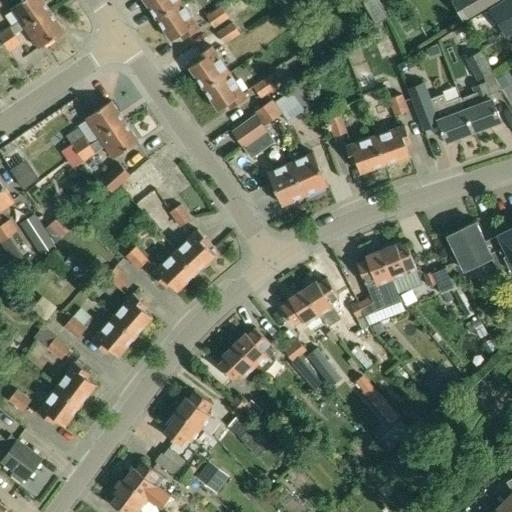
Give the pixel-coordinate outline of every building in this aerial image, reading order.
[(43,0),(23,0),(12,8),(19,19),(26,28),(51,11),(43,0)] [(144,0),(157,19),(183,1),(182,0),(144,0)] [(379,0),(367,0),(363,3),(377,24),(389,16),(379,0)] [(453,0),(464,20),(498,0),(453,0)] [(511,0),(502,0),(489,8),(506,36),(511,32),(511,0)] [(183,1),(157,19),(172,40),(181,34),(184,38),(200,27),(197,23),(198,23),(183,1)] [(221,6),(207,17),(215,27),(230,17),(221,6)] [(51,11),(26,28),(38,47),(40,49),(65,32),(51,11)] [(233,22),(218,32),(226,44),(241,33),(233,22)] [(8,27),(0,32),(0,35),(5,42),(14,36),(8,27)] [(14,36),(5,42),(11,52),(21,45),(14,36)] [(199,61),(190,67),(204,88),(229,71),(215,50),(212,46),(196,57),(199,61)] [(482,50),(466,58),(478,80),(483,77),(493,72),(482,50)] [(39,64),(45,72),(52,67),(46,59),(39,64)] [(229,71),(204,88),(219,110),(228,104),(230,108),(247,97),(244,93),(238,84),(229,71)] [(373,72),(358,78),(363,91),(378,86),(373,72)] [(269,76),(254,87),(262,97),(277,87),(269,76)] [(424,82),(408,88),(424,131),(441,124),(442,129),(447,142),(473,132),(461,98),(460,97),(446,102),(443,95),(431,99),(424,82)] [(475,94),(461,98),(473,132),(501,121),(493,98),(491,94),(486,82),(472,87),(475,94)] [(303,84),(298,87),(307,99),(312,96),(303,84)] [(298,86),(275,101),(283,113),(289,121),(311,105),(307,99),(298,87),(298,86)] [(403,94),(390,99),(396,115),(409,111),(403,94)] [(273,99),(255,112),(265,125),(283,113),(275,101),(273,99)] [(112,100),(86,118),(94,129),(100,138),(126,120),(112,100)] [(251,115),(232,128),(244,144),(267,128),(265,125),(255,112),(251,115)] [(329,119),(332,129),(335,137),(348,131),(347,129),(342,115),(340,115),(329,119)] [(126,120),(100,138),(114,158),(140,140),(132,129),(126,120)] [(400,126),(375,135),(385,163),(410,155),(407,145),(412,143),(405,125),(400,126)] [(76,129),(67,135),(72,143),(84,135),(80,129),(79,127),(76,129)] [(84,135),(72,143),(78,153),(90,144),(84,135)] [(351,144),(346,146),(352,164),(357,162),(361,172),(385,163),(375,135),(351,144)] [(90,144),(78,153),(84,161),(96,153),(90,144)] [(62,152),(68,160),(78,153),(73,145),(62,152)] [(314,152),(291,162),(306,195),(329,184),(322,170),(314,152)] [(149,159),(120,184),(136,205),(166,180),(149,159)] [(291,162),(268,173),(282,205),(306,195),(291,162)] [(120,163),(102,180),(112,191),(130,174),(120,163)] [(0,178),(0,211),(15,202),(0,178)] [(56,193),(40,207),(50,219),(66,204),(56,193)] [(182,203),(170,211),(178,223),(180,227),(187,222),(192,218),(182,203)] [(36,213),(21,223),(22,224),(35,244),(41,254),(56,244),(36,213)] [(61,214),(50,224),(61,237),(73,227),(61,214)] [(10,219),(1,225),(9,238),(18,232),(10,219)] [(477,220),(447,234),(465,271),(492,258),(495,264),(501,261),(498,254),(500,253),(499,250),(507,246),(500,234),(499,234),(498,236),(487,240),(485,236),(477,220)] [(1,225),(0,226),(0,242),(1,243),(9,238),(1,225)] [(501,261),(495,264),(503,279),(511,274),(511,227),(502,233),(500,234),(507,246),(499,250),(500,253),(498,254),(501,261)] [(177,249),(176,250),(197,273),(216,255),(208,247),(212,243),(198,229),(195,232),(194,233),(177,249)] [(382,249),(382,250),(391,273),(393,278),(408,272),(406,267),(416,264),(408,243),(398,246),(397,244),(382,249)] [(136,246),(126,256),(139,269),(149,259),(136,246)] [(157,268),(153,272),(166,286),(170,282),(178,291),(197,273),(176,250),(157,268)] [(368,258),(358,262),(371,296),(359,302),(365,314),(366,316),(379,311),(376,304),(399,295),(393,278),(391,273),(382,250),(367,255),(368,258)] [(14,278),(29,268),(21,256),(6,266),(14,278)] [(448,265),(433,271),(437,282),(442,293),(452,289),(460,304),(468,316),(475,312),(460,285),(458,286),(448,265)] [(116,267),(107,277),(107,278),(120,288),(121,289),(130,279),(116,267)] [(433,271),(424,274),(429,286),(437,282),(433,271)] [(317,280),(304,289),(320,315),(334,306),(331,301),(340,296),(328,277),(319,283),(317,280)] [(292,300),(283,306),(294,324),(303,319),(307,324),(320,315),(304,289),(290,297),(292,300)] [(130,296),(113,316),(137,336),(154,316),(145,309),(149,305),(134,292),(130,296)] [(359,302),(351,306),(356,314),(358,318),(365,314),(359,302)] [(83,310),(77,318),(88,327),(95,319),(83,310)] [(511,312),(493,329),(502,339),(511,330),(511,312)] [(73,315),(64,327),(79,339),(88,327),(77,318),(73,315)] [(96,335),(93,339),(108,352),(111,348),(120,356),(137,336),(113,316),(96,335)] [(479,317),(471,322),(481,339),(489,335),(479,317)] [(245,332),(234,343),(256,365),(262,372),(275,360),(270,355),(274,351),(268,346),(272,342),(256,327),(248,335),(245,332)] [(436,333),(432,336),(439,345),(443,342),(436,333)] [(56,337),(47,348),(62,359),(71,348),(56,337)] [(299,339),(292,345),(300,355),(307,350),(299,339)] [(225,357),(218,365),(233,380),(240,373),(244,377),(256,365),(234,343),(223,354),(225,357)] [(292,345),(285,351),(293,361),(300,355),(292,345)] [(319,347),(307,355),(320,371),(330,362),(319,347)] [(72,365),(57,386),(81,404),(96,383),(88,377),(91,373),(75,361),(72,365)] [(362,375),(356,381),(393,421),(399,415),(362,375)] [(41,407),(38,411),(54,423),(57,419),(65,425),(81,404),(57,386),(41,407)] [(17,389),(9,400),(24,411),(32,399),(17,389)] [(186,396),(177,409),(201,427),(211,414),(207,412),(214,403),(196,390),(189,398),(186,396)] [(239,394),(234,400),(244,408),(249,402),(239,394)] [(238,416),(228,427),(260,456),(267,448),(263,445),(268,440),(266,438),(240,413),(243,409),(244,408),(234,400),(228,407),(238,416)] [(170,424),(163,432),(181,446),(187,438),(192,441),(201,427),(177,409),(167,422),(170,424)] [(401,421),(381,440),(391,451),(411,432),(401,421)] [(511,423),(507,421),(501,434),(511,438),(511,423)] [(0,459),(2,461),(26,479),(43,457),(18,439),(12,434),(7,441),(0,435),(0,459)] [(134,467),(124,480),(149,498),(162,507),(171,495),(158,485),(165,476),(143,460),(136,469),(134,467)] [(187,460),(181,468),(192,475),(197,468),(187,460)] [(212,460),(198,478),(219,494),(232,475),(212,460)] [(511,489),(511,491),(497,506),(503,511),(511,511),(511,463),(510,465),(511,466),(511,479),(508,481),(511,489)] [(181,468),(175,474),(187,482),(192,475),(181,468)] [(378,470),(369,479),(378,488),(388,479),(378,470)] [(117,494),(111,503),(123,511),(132,511),(135,508),(137,509),(139,511),(149,498),(124,480),(115,493),(117,494)]
